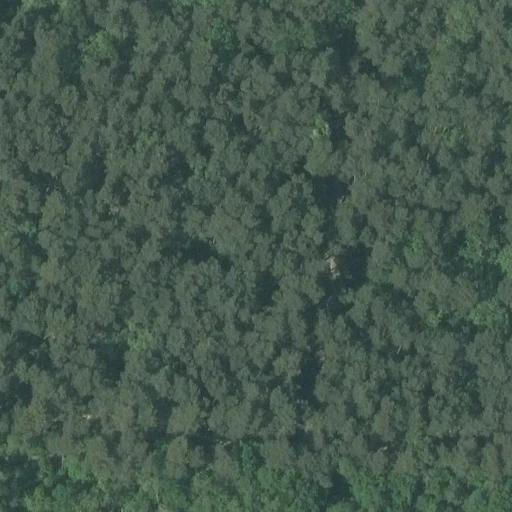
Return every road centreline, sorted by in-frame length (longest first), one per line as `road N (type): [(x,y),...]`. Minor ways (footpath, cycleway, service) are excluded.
road 1 (track): [(299,443),(349,0)]
road 2 (track): [(307,461),(0,466)]
